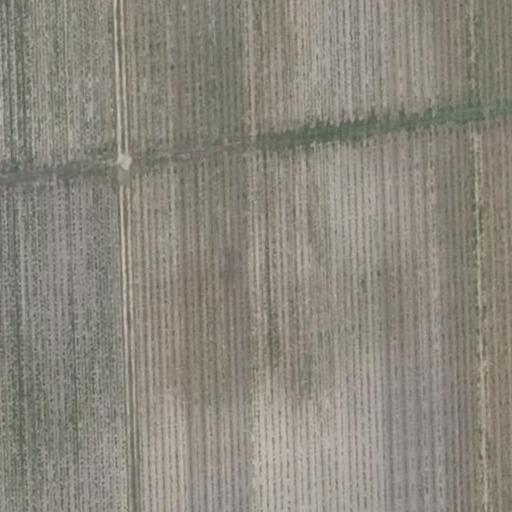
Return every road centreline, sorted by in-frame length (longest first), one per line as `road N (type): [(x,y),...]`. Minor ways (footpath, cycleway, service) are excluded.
road 1 (track): [(0,178),(511,108)]
road 2 (track): [(131,511),(117,0)]
